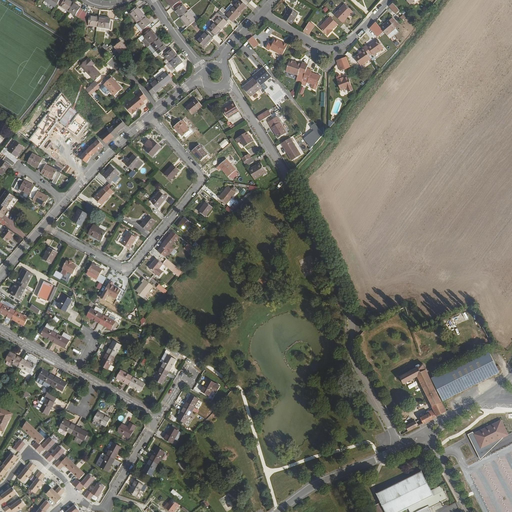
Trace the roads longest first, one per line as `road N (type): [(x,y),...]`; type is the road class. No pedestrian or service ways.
road 1 (residential): [(400,448),(349,353),(359,321),(292,187),(225,81)]
road 2 (unclassified): [(43,225),(131,266),(200,182),(150,116)]
road 3 (residential): [(157,417),(0,327)]
road 4 (residential): [(263,12),(302,39),(340,49),(388,0)]
road 5 (tertiary): [(400,448),(307,487),(276,511)]
road 6 (residential): [(63,201),(150,116)]
